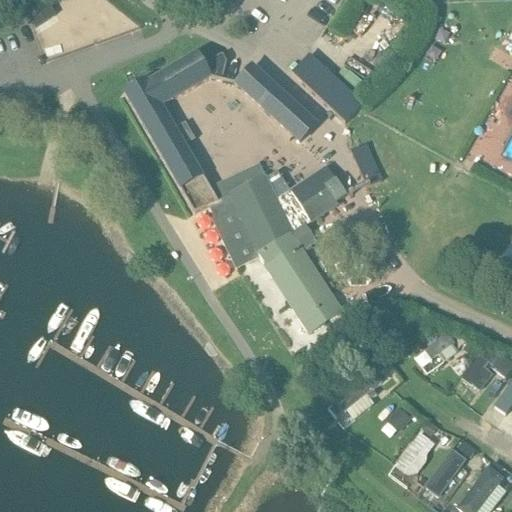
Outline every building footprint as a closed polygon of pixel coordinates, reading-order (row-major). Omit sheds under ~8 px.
[(96,0),(86,0),(50,31),(70,53),(111,17),(96,0)] [(257,258),(310,336),(341,315),(300,252),(314,243),(304,228),(337,206),(336,204),(345,198),(327,170),(275,202),(258,168),(210,192),(162,108),(209,80),(221,83),(226,64),(222,57),(202,69),(195,56),(146,84),(145,82),(124,95),(193,216),(210,208),(216,222),(214,223),(237,268),(257,258)] [(290,76),(345,126),(362,107),(323,69),(315,77),(302,65),(290,76)] [(314,127),(251,69),(235,86),(298,144),(314,127)] [(350,154),(367,190),(382,184),(365,146),(350,154)] [(511,240),(499,260),(511,268),(511,240)] [(494,256),(486,252),(481,261),(489,265),(494,256)] [(447,337),(414,358),(424,374),(457,353),(447,337)] [(468,340),(462,349),(473,357),(479,347),(468,340)] [(511,365),(501,357),(492,370),(504,379),(511,368),(511,365)] [(479,392),(495,373),(477,358),(461,378),(479,392)] [(376,405),(368,394),(378,386),(371,377),(329,407),(344,428),(376,405)] [(511,387),(502,401),(511,408),(511,387)] [(397,408),(386,423),(401,433),(412,418),(397,408)] [(420,431),(435,444),(444,434),(428,421),(420,431)] [(415,479),(437,445),(417,433),(395,466),(415,479)] [(456,450),(469,460),(475,453),(462,443),(456,450)] [(449,451),(427,489),(442,498),(465,460),(449,451)] [(503,471),(493,463),(490,468),(499,476),(503,471)]
